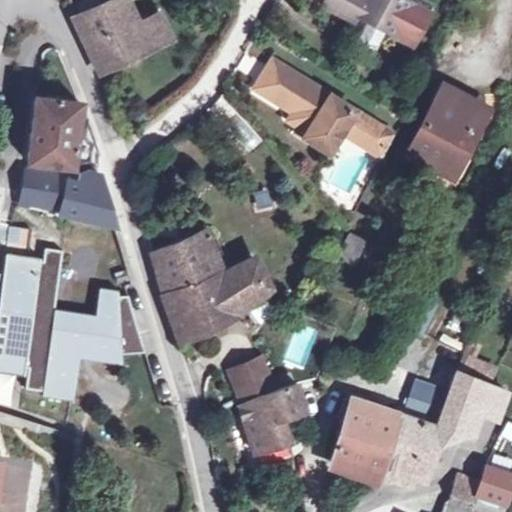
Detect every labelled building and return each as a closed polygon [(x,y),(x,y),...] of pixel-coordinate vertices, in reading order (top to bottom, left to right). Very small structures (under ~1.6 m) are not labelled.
[(124,0),(111,0),(75,18),(99,71),(148,47),(136,23),(124,0)] [(402,0),(290,0),(304,7),(307,0),(314,0),(350,20),(353,14),(382,29),(392,35),(410,44),(426,13),(408,4),(403,0),(402,0)] [(136,23),(148,47),(171,36),(159,12),(136,23)] [(380,35),(382,29),(353,14),(350,20),(380,35)] [(342,132),(355,110),(331,96),(321,97),(318,87),(273,60),(256,88),(294,113),(289,121),(300,127),(308,132),(304,137),(330,153),(336,142),(332,135),(342,132)] [(442,86),(406,154),(436,169),(449,143),(464,150),(485,109),(442,86)] [(78,102),(33,97),(25,161),(70,166),(78,102)] [(308,132),(300,127),(297,133),(304,137),(308,132)] [(391,134),(381,127),(372,139),(384,147),(391,134)] [(451,176),(464,150),(449,143),(436,169),(451,176)] [(17,205),(30,208),(112,225),(98,175),(85,173),(82,181),(24,169),(17,205)] [(4,253),(26,256),(29,230),(8,227),(4,253)] [(204,230),(151,253),(159,282),(179,342),(209,330),(238,313),(267,293),(250,258),(223,271),(204,230)] [(350,233),(338,255),(353,264),(366,242),(350,233)] [(39,261),(3,256),(0,281),(0,364),(24,368),(27,368),(25,389),(42,392),(73,394),(78,358),(79,359),(81,348),(120,354),(144,352),(126,295),(117,295),(117,293),(97,291),(94,315),(94,318),(53,313),(53,309),(61,251),(43,248),(42,262),(39,261)] [(4,253),(3,256),(39,261),(39,258),(4,253)] [(417,293),(400,326),(418,335),(434,303),(417,293)] [(53,309),(53,313),(94,318),(94,315),(53,309)] [(79,359),(120,364),(120,354),(81,348),(79,359)] [(272,390),(261,361),(228,373),(240,403),(245,422),(244,422),(255,452),(289,440),(280,415),(302,407),(294,383),(290,385),(272,390)] [(0,372),(23,375),(24,368),(0,364),(0,372)] [(480,379),(454,370),(436,421),(461,429),(469,407),(480,379)] [(502,388),(480,379),(469,407),(493,415),(502,388)] [(42,392),(42,397),(72,401),(73,394),(42,392)] [(397,414),(350,399),(340,428),(330,459),(377,474),(406,484),(409,477),(418,480),(430,444),(436,426),(397,414)] [(301,480),(302,462),(291,467),(291,480),(301,480)] [(13,466),(0,464),(0,497),(8,499),(13,466)] [(508,472),(484,465),(479,481),(475,492),(506,502),(511,483),(511,466),(510,466),(508,472)] [(479,481),(458,474),(451,493),(441,511),(469,511),(473,501),(475,492),(479,481)]
